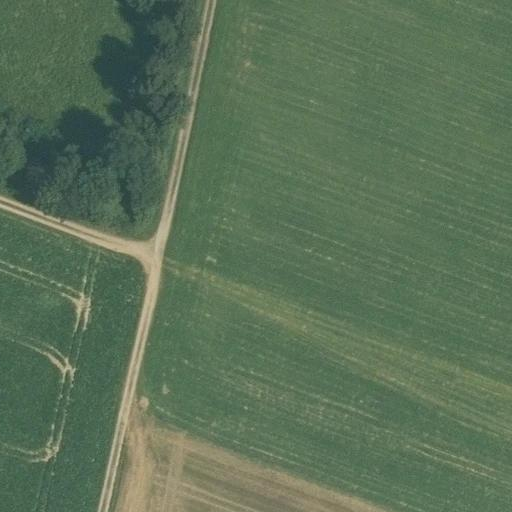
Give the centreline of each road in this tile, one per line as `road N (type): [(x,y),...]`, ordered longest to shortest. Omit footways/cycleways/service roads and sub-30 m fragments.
road 1 (track): [(214,0),(103,511)]
road 2 (track): [(0,200),(157,260)]
